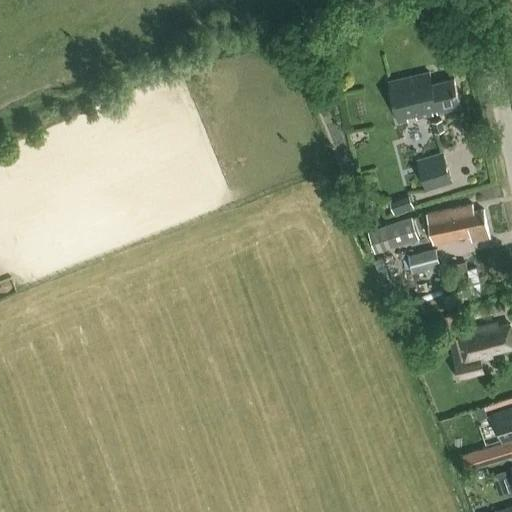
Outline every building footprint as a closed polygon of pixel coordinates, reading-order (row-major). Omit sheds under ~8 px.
[(436,111),(437,113),(461,108),(454,80),(432,85),(429,73),(389,83),(399,123),(406,121),(406,118),(416,115),(417,118),(432,115),(432,112),(436,111)] [(444,131),(442,121),(432,123),(435,133),(444,131)] [(452,182),(443,154),(418,161),(427,190),(452,182)] [(375,223),(369,204),(356,209),(362,227),(375,223)] [(473,204),(442,210),(427,213),(433,243),(471,235),(472,241),(490,237),(484,210),(475,212),(473,204)] [(376,253),(398,245),(418,238),(410,216),(368,230),(376,253)] [(411,271),(438,265),(433,247),(406,254),(411,271)] [(458,287),(421,296),(425,314),(462,306),(458,287)] [(459,334),(460,336),(449,339),(459,379),(486,372),(483,360),(493,357),(492,353),(511,347),(511,331),(511,326),(499,329),(498,324),(459,334)] [(484,406),(473,409),(476,418),(487,415),(484,406)] [(503,444),(493,447),(463,457),(468,471),(511,457),(511,408),(494,415),(503,444)]
